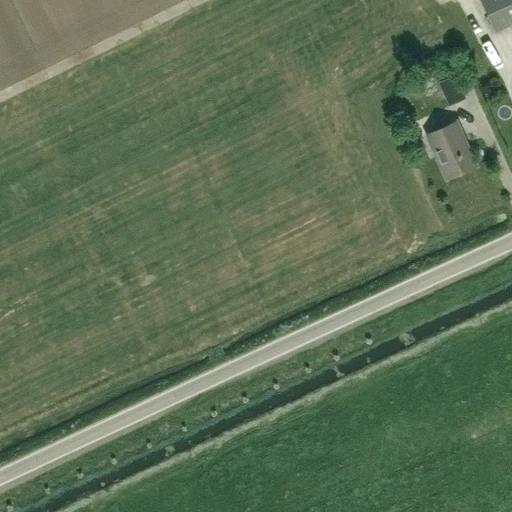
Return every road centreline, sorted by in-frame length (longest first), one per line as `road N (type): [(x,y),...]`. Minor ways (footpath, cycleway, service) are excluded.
road 1 (tertiary): [(0,481),(511,243)]
road 2 (track): [(206,0),(0,100)]
